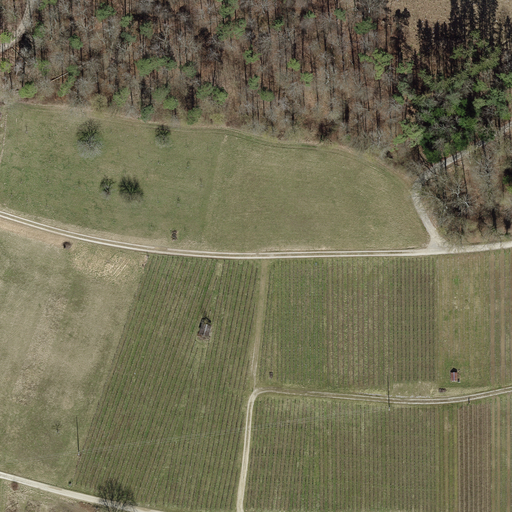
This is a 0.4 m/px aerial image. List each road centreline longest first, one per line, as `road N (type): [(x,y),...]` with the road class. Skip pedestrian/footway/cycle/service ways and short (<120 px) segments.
road 1 (track): [(511,244),(263,259),(155,249),(0,212)]
road 2 (track): [(252,397),(273,390),(417,402),(511,389)]
road 3 (track): [(0,474),(148,511)]
road 4 (track): [(252,397),(263,259)]
